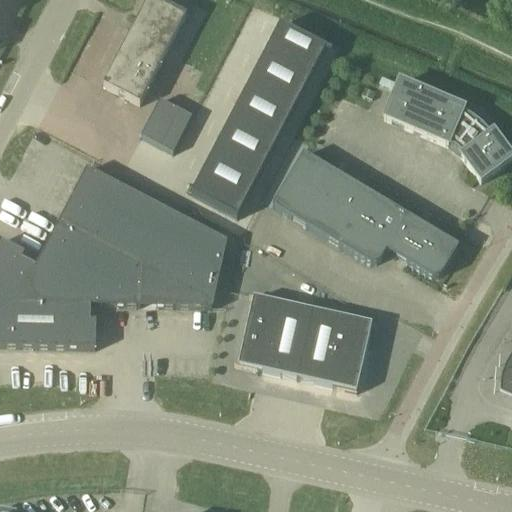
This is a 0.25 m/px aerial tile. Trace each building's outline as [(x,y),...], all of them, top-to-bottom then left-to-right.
[(149,0),(131,34),(168,54),(187,18),(152,0),(149,0)] [(279,28),(190,198),(236,222),(325,52),(279,28)] [(140,108),(168,54),(131,34),(103,89),(140,108)] [(463,160),(461,161),(481,188),(511,164),(511,161),(494,137),(490,139),(487,135),(484,132),(480,128),(478,126),(474,123),(472,122),(467,119),(463,118),(465,114),(400,87),(384,124),(448,151),(449,150),(453,152),(456,154),(460,157),(463,160)] [(172,157),(191,120),(158,104),(140,141),(172,157)] [(443,279),(445,277),(461,251),(305,157),(274,210),(368,266),(370,267),(372,268),(375,268),(376,268),(378,267),(380,266),(381,265),(383,264),(388,255),(430,280),(432,281),(434,282),(435,282),(437,282),(439,281),(442,280),(443,279)] [(90,324),(91,308),(212,312),(227,245),(87,171),(36,269),(22,261),(24,256),(0,243),(0,349),(95,352),(96,324),(90,324)] [(237,371),(297,384),(313,315),(253,302),(237,371)] [(372,329),(313,315),(297,384),(357,398),(372,329)] [(511,400),(511,357),(511,359),(508,363),(506,367),(504,372),(502,376),(501,381),(501,383),(500,388),(500,392),(500,395),(511,400)]
